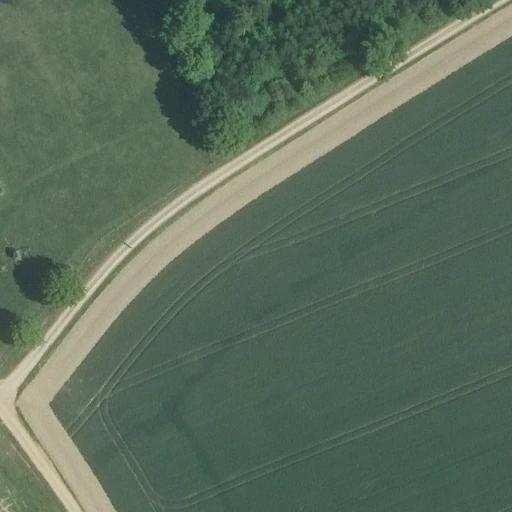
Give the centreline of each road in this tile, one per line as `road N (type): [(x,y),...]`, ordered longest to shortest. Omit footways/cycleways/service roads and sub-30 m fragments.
road 1 (track): [(0,397),(23,357),(117,246),(481,0)]
road 2 (track): [(75,511),(0,400)]
